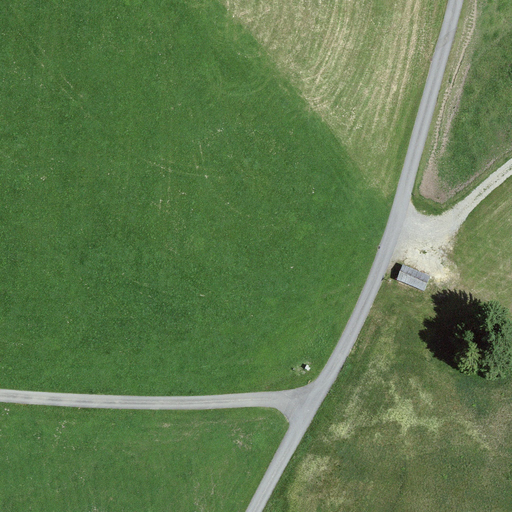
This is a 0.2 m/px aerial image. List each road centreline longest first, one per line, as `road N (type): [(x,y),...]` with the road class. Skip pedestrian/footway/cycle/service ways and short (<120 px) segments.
road 1 (unclassified): [(455,0),(395,229),(347,341),(254,511)]
road 2 (track): [(395,229),(422,237),(511,168)]
